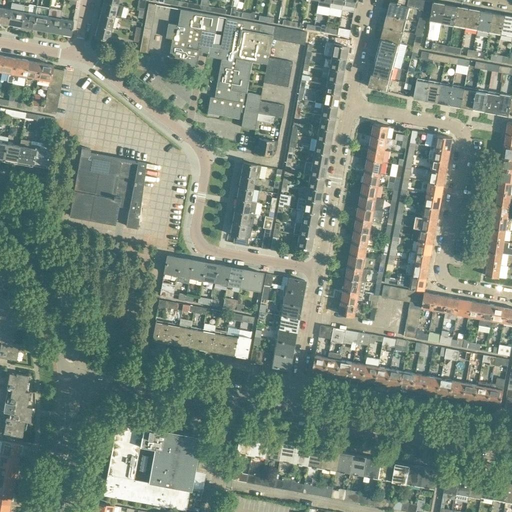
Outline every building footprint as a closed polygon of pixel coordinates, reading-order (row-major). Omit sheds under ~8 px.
[(138,0),(137,10),(139,10),(140,10),(142,10),(142,11),(144,12),(146,0),(138,0)] [(318,0),(317,6),(320,6),(329,8),(330,0),(318,0)] [(342,0),(330,0),(329,8),(341,10),(342,0)] [(355,0),(342,0),(341,10),(341,9),(353,11),(354,11),(355,0)] [(408,0),(407,6),(410,7),(409,7),(414,8),(415,0),(408,0)] [(415,0),(414,8),(420,10),(422,0),(415,0)] [(424,0),(422,0),(420,10),(428,11),(430,1),(424,0)] [(409,7),(410,7),(407,6),(397,3),(390,1),(387,14),(406,19),(409,7)] [(10,9),(7,24),(20,26),(24,5),(24,4),(11,2),(10,9)] [(117,5),(103,2),(100,13),(114,17),(114,16),(120,18),(123,7),(117,5)] [(433,2),(430,22),(442,24),(445,4),(433,2)] [(148,3),(147,10),(155,11),(156,4),(148,3)] [(29,6),(24,5),(20,26),(32,28),(36,5),(29,4),(29,6)] [(445,4),(442,24),(453,26),(457,6),(445,4)] [(36,5),(32,28),(45,31),(48,16),(49,7),(36,5)] [(0,6),(0,22),(7,24),(10,9),(0,6)] [(457,6),(453,26),(466,28),(469,8),(457,6)] [(469,8),(466,28),(477,30),(481,10),(469,8)] [(168,23),(165,37),(172,38),(169,56),(183,59),(181,65),(196,68),(199,53),(206,55),(206,57),(208,57),(208,56),(221,59),(214,97),(210,96),(207,112),(239,118),(240,111),(243,112),(241,127),(255,129),(256,120),(257,114),(260,101),(261,95),(247,92),(252,62),(266,64),(268,57),(271,38),(274,26),(226,17),(221,45),(213,44),(218,16),(204,13),(182,9),(179,25),(168,23)] [(481,10),(477,30),(489,32),(493,13),(481,10)] [(241,15),(241,17),(249,19),(253,19),(255,11),(254,11),(249,13),(243,12),(243,13),(243,15),(241,15)] [(100,13),(97,25),(111,28),(114,17),(100,13)] [(504,15),(493,13),(489,32),(501,35),(504,15)] [(387,14),(384,26),(403,31),(406,19),(387,14)] [(511,16),(504,15),(501,35),(511,36),(511,16)] [(48,16),(45,31),(57,33),(60,18),(48,16)] [(73,21),(60,18),(57,33),(71,35),(73,21)] [(418,22),(415,34),(416,34),(422,36),(423,36),(421,35),(424,24),(418,22)] [(111,28),(97,25),(94,36),(98,37),(108,40),(108,39),(111,28)] [(274,26),(271,38),(278,40),(280,27),(274,26)] [(329,33),(349,36),(350,30),(331,26),(329,33)] [(400,43),(403,31),(384,26),(381,38),(400,43)] [(287,29),(280,27),(278,40),(285,41),(287,29)] [(294,30),(287,29),(285,41),(291,42),(294,30)] [(300,31),(294,30),(291,42),(298,43),(300,31)] [(307,32),(300,31),(298,43),(304,44),(307,32)] [(416,34),(414,42),(420,44),(422,36),(416,34)] [(397,55),(400,43),(381,38),(378,50),(397,55)] [(326,42),(323,54),(331,55),(345,58),(347,46),(326,42)] [(413,52),(411,58),(417,60),(418,55),(417,55),(419,48),(413,46),(412,52),(413,52)] [(450,46),(449,52),(461,54),(462,48),(450,46)] [(378,50),(375,62),(394,67),(397,55),(378,50)] [(422,51),(421,58),(427,59),(426,64),(431,65),(432,60),(433,53),(422,51)] [(433,53),(432,60),(444,62),(445,56),(433,53)] [(496,61),(508,63),(509,57),(497,54),(497,55),(496,61)] [(343,70),(345,58),(331,55),(329,67),(343,70)] [(16,58),(4,56),(2,70),(9,72),(8,74),(7,81),(12,82),(12,79),(16,58)] [(266,64),(265,70),(272,71),(274,58),(268,57),(266,64)] [(26,75),(28,60),(16,58),(12,79),(17,80),(18,76),(25,77),(26,75)] [(274,58),(272,71),(278,72),(280,59),(274,58)] [(411,58),(408,70),(414,72),(417,60),(411,58)] [(468,66),(469,60),(457,58),(456,64),(468,66)] [(280,59),(278,72),(284,73),(286,60),(280,59)] [(28,60),(26,75),(25,77),(27,80),(31,81),(33,79),(37,79),(40,62),(28,60)] [(286,60),(284,73),(290,74),(292,61),(286,60)] [(50,80),(51,74),(52,68),(52,65),(40,62),(37,79),(49,81),(50,80)] [(391,79),(394,67),(375,62),(371,74),(391,79)] [(327,79),(341,82),(343,70),(329,67),(327,79)] [(265,70),(263,82),(269,83),(272,71),(265,70)] [(412,84),(414,72),(408,70),(405,82),(412,84)] [(269,83),(276,84),(278,72),(272,71),(269,83)] [(290,74),(284,73),(281,85),(288,87),(290,74)] [(63,76),(51,74),(50,80),(62,82),(63,76)] [(388,91),(391,79),(371,74),(368,86),(388,91)] [(414,98),(426,100),(429,80),(417,78),(414,98)] [(338,94),(341,82),(327,79),(325,91),(338,94)] [(62,82),(50,80),(49,81),(48,86),(60,88),(62,82)] [(441,82),(429,80),(426,100),(438,102),(441,82)] [(453,84),(441,82),(438,102),(449,104),(453,84)] [(464,87),(453,84),(449,104),(461,106),(464,87)] [(47,92),(59,94),(60,88),(48,86),(47,92)] [(476,89),(464,87),(461,106),(473,109),(476,89)] [(314,101),(323,103),(336,105),(338,94),(325,91),(316,89),(314,101)] [(488,91),(476,89),(473,109),(485,111),(488,91)] [(500,93),(488,91),(485,111),(496,113),(500,93)] [(58,101),(59,94),(47,92),(46,99),(58,101)] [(511,96),(511,95),(500,93),(496,113),(509,115),(509,111),(510,105),(511,99),(511,96)] [(45,105),(57,107),(58,101),(46,99),(45,105)] [(264,115),(266,102),(260,101),(257,114),(264,115)] [(264,115),(270,116),(272,103),(266,102),(264,115)] [(276,117),(278,104),(272,103),(270,116),(274,116),(276,117)] [(334,117),(336,105),(323,103),(320,115),(334,117)] [(284,105),(278,104),(276,117),(282,118),(284,105)] [(45,105),(44,106),(43,112),(56,114),(57,107),(45,105)] [(36,121),(54,124),(55,118),(25,112),(24,117),(36,119),(36,121)] [(257,114),(256,120),(273,123),(274,116),(270,116),(264,115),(257,114)] [(318,127),(332,129),(334,117),(320,115),(318,127)] [(389,126),(374,123),(371,136),(387,138),(389,126)] [(330,141),(332,129),(318,127),(316,139),(330,141)] [(433,134),(431,147),(450,150),(453,137),(433,134)] [(387,138),(371,136),(369,148),(385,151),(387,138)] [(20,138),(19,145),(16,163),(32,165),(46,167),(49,150),(39,148),(40,145),(30,143),(31,140),(20,138)] [(272,149),(276,150),(278,141),(259,138),(257,146),(255,146),(254,149),(254,152),(271,155),(272,149)] [(314,151),(320,152),(328,153),(330,141),(316,139),(314,151)] [(16,163),(19,145),(12,144),(12,142),(6,141),(3,160),(16,163)] [(503,157),(511,158),(511,146),(504,146),(503,157)] [(129,207),(126,225),(137,227),(146,163),(89,153),(90,149),(81,147),(69,215),(115,223),(118,206),(129,207)] [(431,147),(429,158),(433,159),(448,162),(450,150),(431,147)] [(385,151),(369,148),(367,160),(383,162),(385,151)] [(312,163),(325,165),(328,153),(320,152),(314,151),(312,163)] [(501,169),(511,171),(511,158),(503,157),(501,169)] [(433,159),(431,171),(446,173),(448,162),(433,159)] [(383,162),(367,160),(365,171),(380,174),(383,162)] [(261,165),(243,162),(241,174),(254,177),(259,178),(261,165)] [(310,175),(320,176),(323,177),(325,165),(312,163),(310,175)] [(511,171),(501,169),(499,181),(511,183),(511,171)] [(380,174),(365,171),(363,183),(378,186),(380,174)] [(431,171),(429,183),(444,186),(446,173),(431,171)] [(252,189),(254,177),(241,174),(238,186),(252,189)] [(307,187),(321,189),(323,177),(320,176),(310,175),(307,187)] [(511,183),(499,181),(497,193),(511,195),(511,183)] [(378,186),(363,183),(361,195),(376,198),(378,186)] [(429,183),(427,194),(442,197),(444,186),(429,183)] [(238,186),(236,198),(256,202),(259,190),(252,189),(238,186)] [(319,201),(321,189),(307,187),(305,198),(319,201)] [(511,195),(497,193),(496,205),(509,207),(511,207),(511,195)] [(427,194),(424,206),(440,208),(442,197),(427,194)] [(384,199),(376,198),(361,195),(359,207),(382,211),(384,199)] [(297,197),(295,209),(298,209),(317,213),(319,201),(305,198),(297,197)] [(234,210),(254,214),(256,202),(236,198),(234,210)] [(494,217),(507,219),(509,207),(496,205),(494,217)] [(424,206),(422,217),(437,220),(440,208),(424,206)] [(383,211),(382,211),(359,207),(356,219),(372,222),(381,223),(383,211)] [(317,213),(303,210),(298,209),(296,221),(301,222),(315,225),(317,213)] [(234,210),(232,222),(250,225),(252,226),(254,214),(234,210)] [(271,228),(272,222),(273,217),(265,216),(263,227),(265,228),(266,228),(266,229),(268,229),(268,228),(271,228)] [(416,216),(414,228),(435,232),(437,220),(422,217),(416,216)] [(494,217),(492,229),(506,231),(511,231),(511,223),(511,219),(507,219),(494,217)] [(372,222),(356,219),(354,231),(370,234),(372,222)] [(232,222),(230,234),(234,235),(232,242),(246,245),(248,237),(250,225),(232,222)] [(301,222),(299,234),(312,237),(315,225),(301,222)] [(263,235),(261,248),(267,249),(271,228),(268,228),(268,229),(266,229),(266,228),(265,228),(264,235),(263,235)] [(414,228),(411,240),(418,241),(433,244),(435,232),(414,228)] [(506,231),(492,229),(491,240),(504,242),(506,231)] [(370,234),(354,231),(352,243),(368,245),(370,234)] [(310,249),(312,237),(299,234),(297,246),(302,247),(310,249)] [(491,240),(489,252),(509,255),(511,255),(511,247),(509,248),(510,243),(504,242),(491,240)] [(418,241),(416,252),(431,255),(433,244),(418,241)] [(368,245),(352,243),(350,254),(365,257),(368,245)] [(412,251),(409,263),(429,266),(431,255),(416,252),(412,251)] [(509,255),(489,252),(487,264),(507,267),(509,255)] [(365,257),(350,254),(348,266),(363,269),(365,257)] [(171,274),(177,275),(180,257),(167,255),(164,272),(171,274)] [(192,260),(180,257),(177,275),(176,282),(188,284),(189,276),(192,260)] [(205,262),(192,260),(189,276),(197,278),(197,279),(202,280),(205,262)] [(218,264),(205,262),(202,280),(207,281),(207,279),(215,281),(218,264)] [(409,263),(407,275),(427,278),(429,266),(409,263)] [(230,267),(218,264),(215,281),(221,282),(221,283),(227,284),(230,267)] [(487,264),(486,275),(499,277),(500,270),(507,271),(507,267),(487,264)] [(368,270),(363,269),(348,266),(346,278),(361,281),(365,282),(368,270)] [(243,269),(230,267),(227,284),(233,285),(233,284),(240,285),(243,269)] [(243,269),(240,285),(247,287),(247,289),(259,291),(262,272),(243,269)] [(266,273),(264,284),(271,286),(273,274),(266,273)] [(398,279),(397,285),(425,290),(427,278),(407,275),(399,273),(398,279)] [(285,284),(284,289),(302,292),(304,280),(287,277),(286,285),(285,284)] [(361,281),(346,278),(344,290),(359,292),(361,281)] [(162,282),(160,295),(173,298),(176,285),(162,282)] [(384,285),(382,296),(388,297),(390,286),(384,285)] [(283,302),(300,305),(302,292),(284,289),(283,294),(284,294),(283,302)] [(407,289),(405,300),(411,301),(422,303),(424,292),(407,289)] [(359,292),(344,290),(341,302),(357,305),(359,292)] [(422,303),(422,307),(434,309),(437,294),(424,292),(422,303)] [(16,299),(16,297),(0,294),(0,344),(0,346),(0,357),(11,359),(17,361),(20,344),(12,343),(15,328),(14,328),(14,327),(15,321),(16,321),(18,314),(12,313),(14,304),(15,304),(16,299)] [(370,294),(369,299),(371,300),(370,307),(373,308),(377,308),(379,296),(374,295),(370,294)] [(437,294),(434,309),(446,312),(449,297),(437,294)] [(446,312),(445,318),(457,320),(458,314),(461,299),(449,297),(446,312)] [(236,309),(237,305),(238,301),(225,298),(224,307),(236,309)] [(171,301),(159,299),(158,306),(170,308),(171,301)] [(461,299),(458,314),(470,316),(473,301),(461,299)] [(411,301),(410,307),(421,309),(422,307),(422,303),(411,301)] [(473,301),(470,316),(481,318),(484,303),(473,301)] [(280,309),(279,314),(298,318),(300,305),(283,302),(281,309),(280,309)] [(357,305),(341,302),(339,313),(355,316),(357,305)] [(493,320),(496,305),(484,303),(481,318),(480,326),(491,329),(493,320)] [(195,306),(183,304),(182,310),(194,312),(195,306)] [(496,305),(493,320),(505,322),(507,307),(496,305)] [(229,319),(241,321),(242,314),(230,312),(229,319)] [(298,318),(279,314),(274,313),(272,326),(278,327),(295,330),(298,318)] [(254,316),(242,314),(241,321),(253,323),(254,316)] [(151,340),(164,342),(168,322),(155,320),(151,340)] [(179,324),(168,322),(164,342),(175,344),(179,324)] [(191,326),(179,324),(175,344),(188,346),(191,326)] [(320,331),(333,333),(334,327),(321,325),(320,331)] [(203,328),(191,326),(188,346),(199,348),(203,328)] [(276,335),(275,340),(293,343),(295,330),(278,327),(277,335),(276,335)] [(344,343),(347,330),(334,327),(333,333),(331,339),(331,341),(344,343)] [(215,330),(203,328),(199,348),(211,351),(215,330)] [(226,332),(215,330),(211,351),(223,353),(226,332)] [(358,341),(359,332),(347,330),(344,343),(353,345),(354,340),(358,341)] [(405,330),(404,336),(416,338),(417,332),(405,330)] [(442,334),(441,342),(452,345),(453,340),(453,338),(454,337),(449,336),(450,331),(443,330),(442,334)] [(319,336),(331,339),(333,333),(320,331),(319,336)] [(238,334),(226,332),(223,353),(235,355),(238,334)] [(371,334),(359,332),(358,341),(357,344),(369,346),(370,342),(371,334)] [(417,332),(416,338),(428,340),(430,334),(417,332)] [(430,332),(430,334),(428,340),(441,342),(442,334),(430,332)] [(250,336),(238,334),(235,355),(246,357),(250,337),(250,336)] [(383,341),(382,345),(395,347),(397,339),(384,336),(383,341)] [(458,341),(453,340),(452,345),(464,347),(465,340),(465,339),(458,338),(458,341)] [(274,352),(291,355),(293,343),(275,340),(274,344),(275,345),(274,352)] [(402,340),(400,350),(407,352),(409,341),(404,340),(402,340)] [(464,347),(476,349),(477,343),(471,342),(472,341),(465,340),(464,347)] [(510,355),(511,347),(500,345),(500,349),(499,353),(510,355)] [(445,355),(444,359),(457,361),(459,350),(447,348),(445,355)] [(288,369),(291,355),(274,352),(273,359),(271,359),(270,366),(274,366),(273,368),(275,368),(275,366),(288,369)] [(328,358),(326,373),(338,375),(341,360),(342,356),(329,354),(328,358)] [(490,365),(495,366),(496,357),(484,354),(483,361),(490,363),(490,365)] [(326,373),(328,358),(320,356),(315,355),(312,371),(326,373)] [(509,359),(496,357),(495,366),(500,367),(501,365),(508,366),(509,359)] [(366,364),(363,380),(376,382),(378,367),(380,361),(367,358),(366,364)] [(351,378),(353,362),(341,360),(338,375),(351,378)] [(363,380),(366,364),(353,362),(351,378),(363,380)] [(388,385),(391,369),(378,367),(376,382),(388,385)] [(400,387),(403,371),(391,369),(388,385),(400,387)] [(28,375),(17,373),(9,371),(6,388),(7,388),(3,411),(8,412),(8,417),(3,416),(0,432),(3,432),(3,433),(5,434),(22,437),(23,430),(24,429),(25,421),(30,422),(32,407),(27,406),(30,392),(24,391),(26,382),(27,382),(28,375)] [(413,389),(416,374),(403,371),(400,387),(401,387),(401,389),(402,390),(406,391),(407,390),(407,388),(413,389)] [(425,391),(428,376),(416,374),(413,389),(425,391)] [(438,394),(441,378),(428,376),(425,391),(438,394)] [(451,396),(453,380),(441,378),(438,394),(451,396)] [(492,384),(488,403),(501,405),(505,379),(497,378),(496,384),(492,384)] [(463,398),(466,383),(453,380),(451,396),(463,398)] [(488,403),(491,384),(479,381),(478,385),(475,400),(488,403)] [(475,400),(478,385),(466,383),(463,398),(475,400)] [(116,421),(106,476),(103,493),(154,503),(157,503),(168,505),(172,506),(198,511),(199,508),(193,507),(195,499),(200,500),(202,489),(191,487),(190,494),(188,494),(198,436),(116,421)] [(253,455),(256,436),(241,433),(237,452),(253,455)] [(266,457),(270,438),(256,436),(253,455),(266,457)] [(280,460),(283,441),(270,438),(266,457),(280,460)] [(0,440),(0,452),(16,456),(17,452),(19,452),(20,445),(19,445),(19,444),(0,440)] [(294,462),(298,444),(283,441),(280,460),(294,462)] [(309,465),(312,446),(298,444),(294,462),(309,465)] [(309,465),(320,467),(323,467),(326,449),(312,446),(309,465)] [(326,449),(323,467),(337,470),(340,451),(326,449)] [(340,451),(337,470),(350,472),(354,454),(340,451)] [(16,460),(16,456),(0,452),(0,465),(16,468),(18,460),(16,460)] [(354,454),(350,472),(365,475),(368,456),(354,454)] [(368,456),(365,475),(379,478),(382,459),(368,456)] [(382,459),(379,478),(393,480),(396,461),(382,459)] [(396,461),(393,480),(406,483),(410,464),(396,461)] [(410,464),(406,483),(421,485),(424,467),(410,464)] [(15,476),(16,468),(0,465),(0,477),(12,479),(13,476),(15,476)] [(424,467),(421,485),(435,488),(438,469),(424,467)] [(244,470),(234,469),(232,479),(248,482),(249,475),(244,474),(244,470)] [(447,471),(444,491),(456,493),(460,473),(447,471)] [(248,482),(262,485),(263,475),(255,473),(254,476),(249,475),(248,482)] [(456,493),(455,499),(468,501),(469,495),(472,475),(460,473),(456,493)] [(272,476),(263,475),(262,485),(276,487),(277,479),(272,479),(272,476)] [(472,475),(469,495),(481,498),(484,478),(472,475)] [(11,484),(12,479),(0,477),(0,489),(12,492),(13,484),(11,484)] [(276,487),(290,490),(291,480),(283,478),(283,480),(277,479),(276,487)] [(484,478),(481,498),(493,500),(496,480),(484,478)] [(290,490),(304,492),(305,485),(300,484),(300,481),(291,480),(290,490)] [(496,480),(493,500),(505,502),(509,482),(496,480)] [(305,485),(304,492),(318,495),(320,485),(305,482),(305,485)] [(320,485),(318,495),(332,497),(333,489),(328,489),(328,486),(320,485)] [(332,497),(346,500),(347,489),(339,488),(339,490),(333,489),(332,497)] [(10,500),(12,492),(0,489),(0,501),(8,503),(8,499),(10,500)] [(347,489),(346,500),(360,502),(361,494),(362,492),(347,489)] [(367,495),(361,494),(360,502),(374,505),(376,494),(367,493),(367,495)] [(374,505),(388,507),(389,499),(384,498),(384,496),(376,494),(374,505)] [(388,507),(402,510),(404,499),(396,498),(395,500),(389,499),(388,507)] [(402,510),(413,511),(416,511),(417,509),(417,504),(412,503),(412,501),(404,499),(402,510)] [(7,507),(8,503),(0,501),(0,511),(8,511),(9,508),(7,507)] [(92,509),(92,510),(93,510),(93,511),(112,511),(113,505),(95,502),(93,502),(92,509)]
